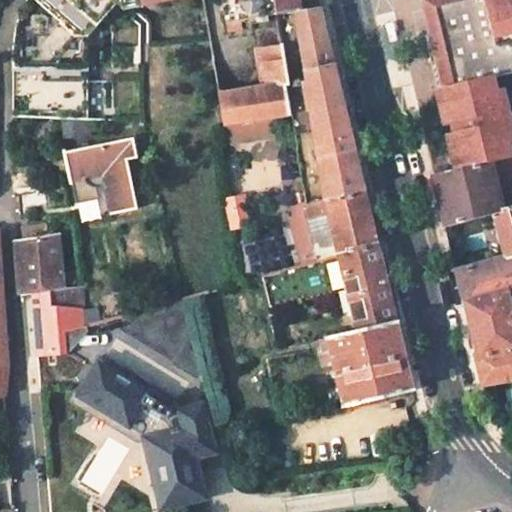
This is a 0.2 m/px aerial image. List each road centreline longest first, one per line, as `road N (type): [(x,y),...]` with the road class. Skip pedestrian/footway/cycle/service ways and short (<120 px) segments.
road 1 (secondary): [(470,456),(354,0)]
road 2 (residential): [(26,511),(4,215)]
